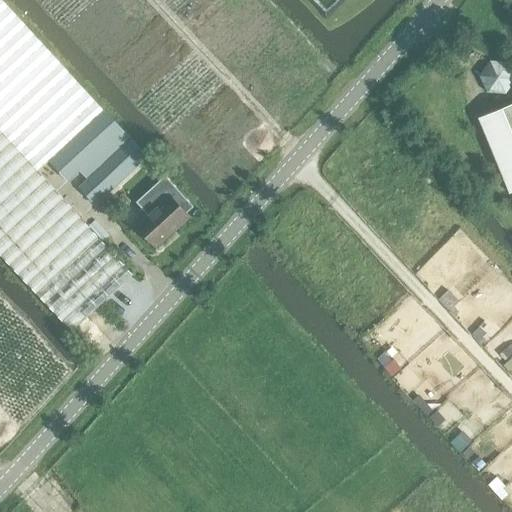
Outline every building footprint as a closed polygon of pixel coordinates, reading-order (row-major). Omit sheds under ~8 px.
[(0,0),(0,254),(70,330),(131,274),(38,171),(49,161),(102,110),(0,0)] [(504,94),(511,82),(511,72),(507,63),(488,61),(479,76),(486,92),(504,94)] [(509,193),(511,191),(511,102),(477,118),(509,193)] [(102,110),(49,161),(69,182),(80,171),(87,179),(104,198),(148,156),(104,109),(102,110)] [(146,214),(135,224),(156,248),(189,217),(186,213),(193,206),(165,175),(135,202),(146,214)]
